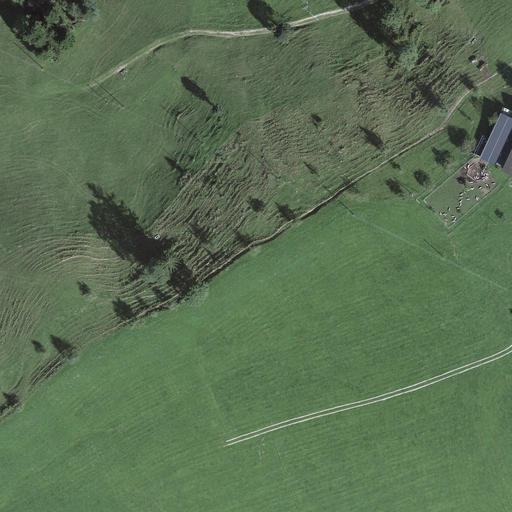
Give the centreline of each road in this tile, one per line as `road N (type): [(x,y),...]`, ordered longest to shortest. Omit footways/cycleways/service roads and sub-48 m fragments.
road 1 (track): [(373,0),(269,30),(175,36),(93,83),(52,92)]
road 2 (track): [(227,441),(399,391),(511,347)]
